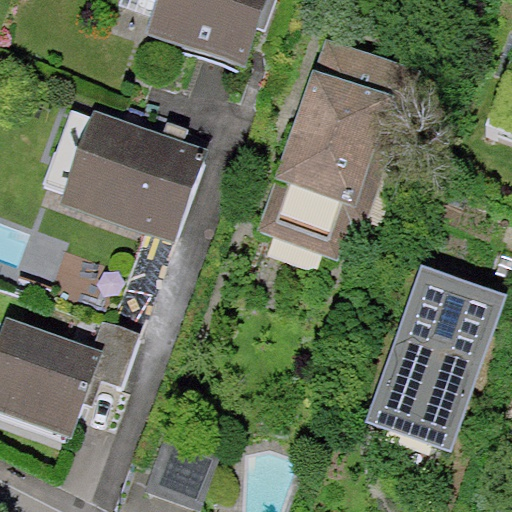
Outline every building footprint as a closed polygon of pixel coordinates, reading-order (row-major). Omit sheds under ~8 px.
[(268,0),(157,0),(142,42),(238,79),(268,0)] [(405,76),(326,51),(263,224),(337,259),(405,76)] [(511,67),(487,136),(511,145),(511,67)] [(91,127),(70,119),(43,189),(65,197),(59,211),(174,254),(208,163),(187,156),(193,141),(167,131),(163,142),(95,117),(91,127)] [(511,302),(422,270),(361,435),(451,467),(511,302)] [(4,326),(0,335),(0,419),(62,445),(78,405),(119,393),(139,344),(105,330),(92,362),(4,326)] [(196,511),(217,463),(168,443),(146,497),(181,511),(196,511)]
